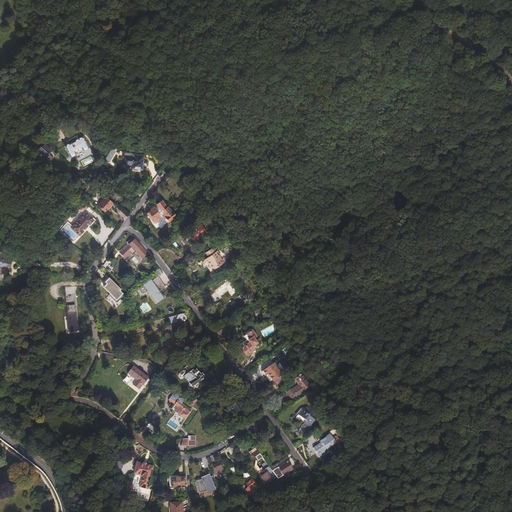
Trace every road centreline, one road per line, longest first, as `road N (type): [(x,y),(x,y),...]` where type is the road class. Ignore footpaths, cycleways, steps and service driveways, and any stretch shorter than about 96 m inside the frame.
road 1 (track): [(511,338),(393,396),(350,445),(247,511)]
road 2 (residential): [(121,230),(140,244),(264,412)]
road 3 (residential): [(63,395),(147,448),(177,457),(217,447),(264,412)]
road 4 (residential): [(63,395),(91,348),(85,279),(121,230)]
road 5 (track): [(123,11),(28,133)]
road 6 (track): [(416,0),(511,79)]
